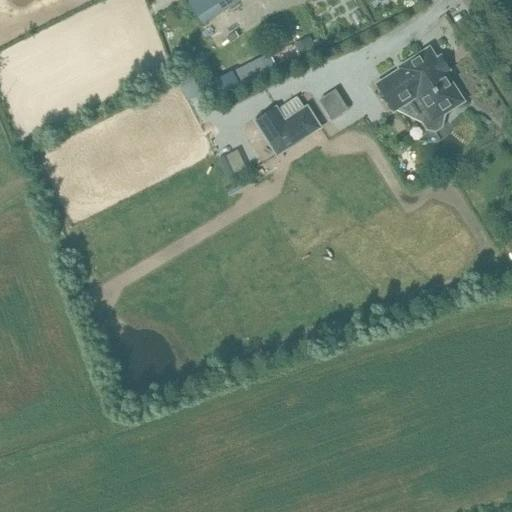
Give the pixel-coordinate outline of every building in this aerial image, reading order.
[(185,0),(202,25),(241,0),(185,0)] [(437,60),(430,49),(400,68),(401,71),(379,84),(381,86),(379,88),(394,112),(418,97),(426,110),(423,124),(427,130),(435,132),(442,128),(446,114),(464,102),(446,74),(450,71),(441,58),(437,60)] [(263,56),(237,72),(244,84),(271,68),(263,56)] [(334,120),(351,110),(339,89),(322,99),(334,120)] [(276,109),(256,122),(278,156),(320,128),(307,108),(285,122),(276,109)] [(240,151),(219,160),(228,178),(248,169),(240,151)]
